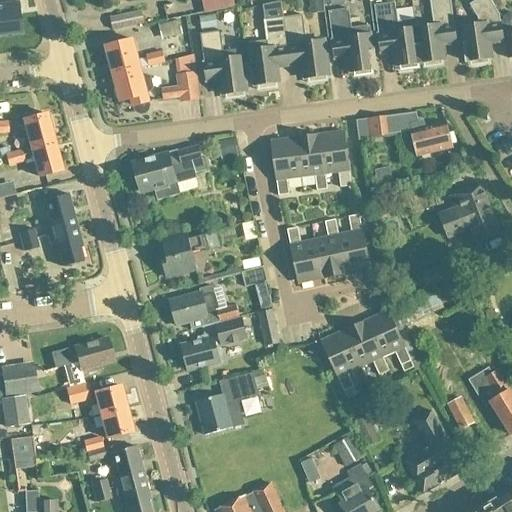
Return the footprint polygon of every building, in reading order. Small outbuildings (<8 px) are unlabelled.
[(235,8),(233,0),(202,0),(203,3),(206,3),(208,13),(235,8)] [(430,0),(434,27),(417,29),(421,64),(429,63),(430,68),(443,66),(442,61),(446,61),(444,46),(457,44),(455,25),(450,0),(430,0)] [(478,19),(479,25),(462,28),(467,63),(476,61),(476,66),(490,64),(489,60),(493,59),(490,44),(504,42),(503,23),(500,16),(494,6),(498,4),(495,0),(479,0),(470,6),(478,19)] [(264,22),(267,40),(248,43),(250,52),(255,87),(263,86),(264,90),(277,88),(277,84),(280,83),(278,68),(290,66),(284,19),(282,3),(263,6),(266,21),(264,22)] [(0,36),(21,34),(18,4),(0,6),(0,36)] [(398,21),(395,4),(375,7),(378,36),(381,54),(394,52),(397,67),(400,67),(401,72),(414,70),(414,65),(421,64),(417,29),(415,19),(398,21)] [(371,35),(353,38),(349,10),(329,13),(332,42),(335,61),(348,59),(351,74),(354,73),(355,78),(368,76),(368,71),(376,70),(371,35)] [(141,11),(111,18),(114,30),(144,23),(141,11)] [(217,15),(199,17),(201,29),(219,27),(217,15)] [(303,16),(284,19),(290,66),(303,65),(305,80),(308,79),(309,84),(322,82),(322,77),(330,76),(325,41),(307,44),(303,16)] [(224,52),(221,32),(201,35),(207,83),(221,81),(223,96),(226,96),(227,100),(240,98),(239,94),(248,93),(242,49),(224,52)] [(147,58),(138,60),(132,40),(106,47),(113,76),(140,69),(150,66),(165,62),(163,52),(147,56),(147,58)] [(141,73),(140,69),(113,76),(120,102),(132,99),(135,110),(138,113),(142,115),(147,113),(149,111),(150,107),(146,93),(150,92),(153,87),(151,76),(141,73)] [(180,99),(181,103),(199,100),(196,74),(177,77),(179,88),(162,90),(164,101),(180,99)] [(425,128),(424,120),(419,121),(417,113),(390,117),(367,122),(365,122),(368,140),(394,135),(411,132),(417,157),(453,148),(447,123),(425,128)] [(31,150),(52,144),(44,115),(22,121),(30,148),(31,150)] [(0,134),(9,134),(7,121),(0,122),(0,134)] [(352,187),(345,132),(320,136),(326,175),(339,173),(341,188),(352,187)] [(320,136),(296,139),(302,178),(316,176),(318,192),(328,190),(326,175),(320,136)] [(223,141),(217,142),(221,159),(222,159),(223,162),(239,159),(237,153),(234,138),(223,141)] [(302,178),(296,139),(272,142),(279,197),(290,195),(288,180),(302,178)] [(20,151),(20,152),(5,156),(8,167),(23,163),(23,162),(33,159),(39,179),(60,173),(52,144),(31,150),(30,148),(20,151)] [(200,147),(133,165),(141,193),(156,189),(159,200),(179,194),(176,184),(196,178),(195,175),(206,172),(200,147)] [(481,186),(450,198),(455,211),(442,216),(451,238),(463,233),(468,246),(500,234),(481,186)] [(48,236),(78,228),(69,194),(45,201),(52,225),(46,226),(48,236)] [(237,218),(239,237),(253,235),(250,216),(237,218)] [(352,233),(340,236),(339,236),(347,275),(371,270),(360,216),(349,218),(352,233)] [(326,223),(329,238),(315,241),(324,280),(347,275),(339,236),(340,236),(336,220),(326,223)] [(78,228),(48,236),(51,246),(56,244),(63,268),(84,262),(81,249),(83,248),(78,228)] [(302,244),(299,229),(288,231),(299,285),(324,280),(315,241),(302,244)] [(22,243),(36,239),(34,230),(20,234),(21,240),(22,243)] [(215,232),(188,240),(186,235),(160,242),(164,255),(159,256),(162,266),(160,266),(163,277),(165,277),(165,279),(196,272),(191,255),(207,251),(207,250),(219,247),(215,232)] [(36,239),(22,243),(24,251),(38,248),(36,239)] [(253,253),(236,256),(237,265),(254,263),(253,253)] [(466,257),(448,264),(454,279),(472,271),(466,257)] [(208,282),(242,273),(241,272),(236,268),(227,270),(226,272),(207,277),(208,282)] [(242,273),(245,285),(266,280),(263,268),(242,273)] [(249,300),(266,296),(263,283),(247,286),(249,300)] [(200,294),(170,302),(177,327),(190,324),(192,330),(202,327),(203,329),(240,319),(236,305),(219,310),(217,305),(214,293),(213,287),(213,285),(199,289),(200,294)] [(162,288),(149,289),(151,308),(164,307),(162,288)] [(391,315),(397,329),(408,324),(444,308),(438,294),(401,310),(391,315)] [(389,311),(367,322),(383,358),(384,358),(396,352),(402,366),(405,372),(415,368),(412,362),(397,329),(391,315),(389,311)] [(203,329),(205,338),(200,340),(201,342),(182,347),(189,372),(220,363),(216,349),(247,340),(242,318),(240,319),(203,329)] [(367,322),(345,332),(361,368),(374,362),(380,376),(390,372),(384,358),(383,358),(367,322)] [(275,323),(263,325),(267,345),(279,342),(275,323)] [(361,368),(345,332),(322,342),(345,392),(355,388),(349,374),(361,368)] [(79,361),(84,377),(102,372),(100,366),(114,363),(108,338),(75,346),(75,347),(52,353),(56,368),(79,361)] [(33,369),(2,374),(6,397),(37,392),(33,369)] [(511,394),(498,371),(487,379),(498,397),(491,402),(497,411),(496,413),(500,420),(502,420),(511,435),(511,434),(511,394)] [(219,382),(223,395),(198,401),(207,435),(234,428),(233,426),(243,423),(237,399),(257,394),(253,373),(219,382)] [(65,388),(67,393),(60,395),(60,394),(48,397),(52,415),(64,412),(63,407),(70,404),(70,406),(72,405),(72,404),(86,400),(88,400),(87,395),(86,390),(84,383),(65,388)] [(88,400),(86,400),(88,406),(99,403),(103,416),(127,409),(121,386),(87,395),(88,400)] [(29,426),(26,396),(1,399),(4,429),(10,428),(29,426)] [(462,397),(447,405),(460,430),(475,423),(462,397)] [(133,432),(127,409),(103,416),(109,439),(133,432)] [(429,449),(406,462),(423,493),(461,473),(444,441),(446,440),(432,413),(415,422),(429,449)] [(355,423),(367,447),(380,440),(369,416),(355,423)] [(333,446),(346,467),(364,456),(351,435),(333,446)] [(85,441),(84,441),(87,451),(88,451),(103,447),(104,446),(102,437),(85,441)] [(87,451),(86,452),(89,462),(106,457),(103,447),(88,451),(87,451)] [(116,488),(146,480),(137,447),(114,453),(120,477),(114,479),(116,488)] [(340,505),(344,511),(376,511),(379,510),(368,491),(374,488),(361,466),(348,474),(351,479),(334,489),(342,504),(340,505)] [(107,480),(91,485),(93,494),(109,490),(107,480)] [(151,500),(146,480),(116,488),(119,497),(125,496),(129,511),(151,511),(148,501),(151,500)] [(283,511),(270,485),(215,511),(283,511)] [(109,490),(93,494),(96,503),(112,499),(109,490)] [(38,491),(25,492),(26,511),(39,511),(38,501),(38,491)] [(511,511),(511,493),(498,502),(496,500),(476,511),(511,511)] [(57,511),(57,500),(38,501),(39,511),(57,511)]
